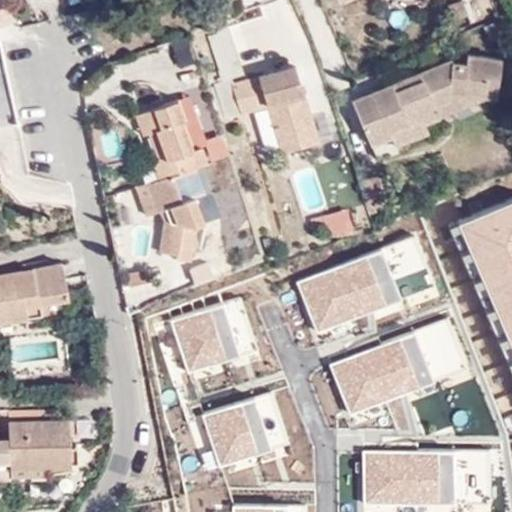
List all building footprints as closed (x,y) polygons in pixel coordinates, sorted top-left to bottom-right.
[(452,24),(472,20),(468,0),(448,5),(452,24)] [(229,84),(217,43),(197,49),(208,91),(229,84)] [(90,65),(86,93),(107,95),(111,68),(90,65)] [(374,106),(369,95),(332,111),(351,158),(371,150),(369,145),(402,132),(400,124),(415,118),(409,102),(463,110),(464,90),(481,91),(484,71),(449,66),(447,74),(427,72),(402,82),(408,94),(374,106)] [(292,89),(287,72),(263,79),(269,96),(292,89)] [(292,89),(269,96),(263,79),(221,91),(230,122),(256,115),(270,163),(310,152),(292,89)] [(408,94),(402,82),(369,95),(374,106),(408,94)] [(463,110),(478,112),(481,91),(464,90),(463,110)] [(213,127),(230,122),(221,91),(204,97),(213,127)] [(142,180),(150,205),(155,204),(159,217),(156,247),(174,250),(175,240),(190,242),(192,219),(201,216),(193,190),(179,194),(171,169),(194,161),(188,142),(180,115),(182,114),(175,94),(139,104),(146,125),(152,124),(161,152),(154,153),(147,157),(153,176),(142,180)] [(402,132),(404,135),(463,110),(409,102),(415,118),(400,124),(402,132)] [(146,125),(139,104),(129,107),(136,127),(146,125)] [(152,124),(146,125),(154,153),(161,152),(152,124)] [(376,160),(408,146),(404,135),(402,132),(369,145),(371,150),(376,160)] [(188,142),(194,161),(202,159),(197,140),(188,142)] [(290,175),(306,209),(327,199),(311,165),(290,175)] [(150,205),(142,180),(132,183),(139,209),(150,205)] [(377,182),(366,186),(373,207),(385,203),(377,182)] [(240,199),(214,207),(226,248),(252,241),(240,199)] [(0,318),(41,312),(39,300),(68,295),(62,262),(0,272),(0,318)] [(144,267),(123,274),(126,286),(147,279),(144,267)] [(43,319),(72,314),(68,295),(39,300),(41,312),(43,319)] [(439,382),(419,388),(431,438),(451,433),(439,382)] [(0,487),(9,487),(10,485),(10,468),(49,467),(76,464),(73,417),(61,418),(61,409),(10,411),(10,442),(0,442),(0,487)] [(10,468),(10,485),(49,484),(49,467),(10,468)]
